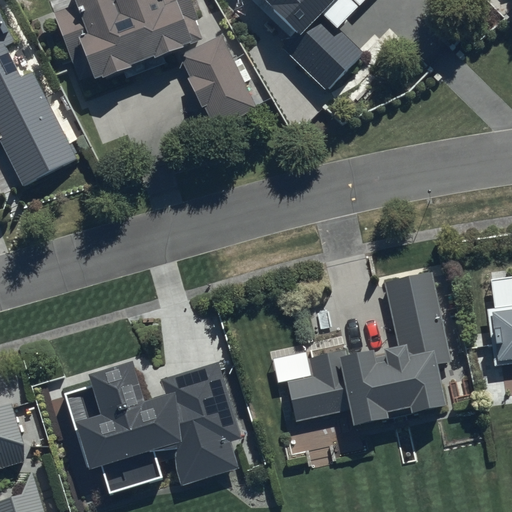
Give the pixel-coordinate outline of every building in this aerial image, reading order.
[(56,0),(50,2),(55,14),(52,15),(78,82),(90,77),(92,82),(99,79),(100,81),(129,70),(128,68),(151,58),(152,62),(181,50),(181,48),(200,40),(193,24),(197,22),(187,0),(56,0)] [(258,0),(294,35),(281,50),(334,101),(371,63),(337,30),(366,0),(258,0)] [(0,143),(21,187),(75,161),(32,73),(19,79),(3,47),(15,41),(0,11),(0,143)] [(222,38),(179,57),(189,78),(186,80),(199,108),(203,106),(214,129),(255,110),(243,85),(250,81),(240,59),(233,62),(222,38)] [(431,273),(385,284),(397,350),(383,353),(386,365),(374,367),(371,354),(346,359),(344,353),(307,360),(311,379),(286,384),(293,423),(348,412),(351,430),(386,423),(385,416),(409,411),(410,417),(444,410),(436,366),(448,364),(431,273)] [(511,308),(487,311),(494,368),(511,365),(511,308)] [(97,466),(106,495),(166,476),(161,460),(175,455),(183,483),(240,466),(232,438),(240,436),(217,362),(165,378),(169,391),(145,399),(131,355),(85,370),(89,383),(63,391),(87,469),(97,466)] [(0,511),(42,511),(32,465),(18,490),(9,491),(0,495),(0,465),(23,459),(24,441),(10,400),(0,401),(0,511)]
